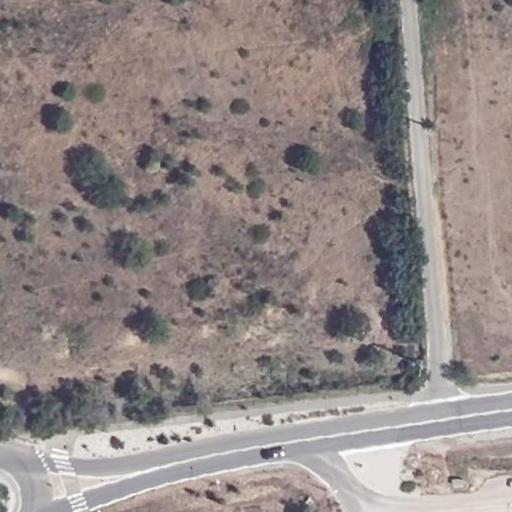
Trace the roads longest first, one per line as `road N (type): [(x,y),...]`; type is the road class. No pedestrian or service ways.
road 1 (residential): [(409,0),(443,418)]
road 2 (residential): [(296,441),(358,494),(385,506),(511,494)]
road 3 (secondary): [(200,457),(118,464),(24,459)]
road 4 (secondary): [(40,511),(200,457)]
road 5 (secondary): [(443,418),(296,441)]
